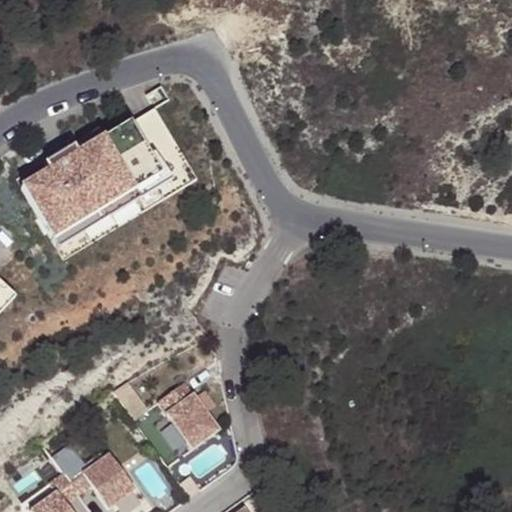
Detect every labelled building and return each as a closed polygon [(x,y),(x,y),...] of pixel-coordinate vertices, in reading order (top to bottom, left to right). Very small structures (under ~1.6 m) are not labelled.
[(47,175),(20,191),(61,262),(194,185),(152,113),(74,159),(70,153),(43,169),(47,175)] [(0,314),(12,301),(0,289),(0,314)] [(134,386),(120,392),(133,418),(147,412),(134,386)] [(184,386),(157,404),(191,452),(218,433),(184,386)] [(56,494),(30,511),(69,511),(65,506),(90,488),(107,511),(133,492),(108,457),(82,476),(75,466),(49,485),(56,494)]
